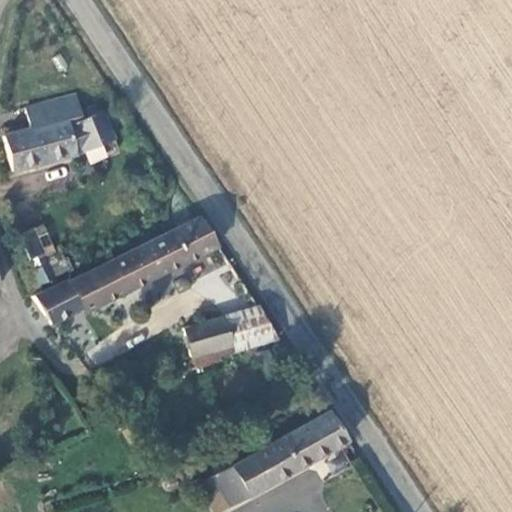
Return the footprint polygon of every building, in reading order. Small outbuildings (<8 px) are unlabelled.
[(28,111),(31,129),(81,117),(76,93),(28,111)] [(108,138),(97,112),(81,117),(31,129),(4,135),(13,169),(75,156),(74,149),(108,138)] [(217,247),(198,217),(136,247),(152,277),(217,247)] [(31,230),(14,234),(19,261),(38,255),(31,230)] [(136,247),(32,298),(35,303),(48,323),(81,310),(152,277),(136,247)] [(46,265),(31,270),(35,282),(51,278),(46,265)] [(234,352),(277,337),(257,306),(221,319),(232,347),(234,352)] [(48,323),(58,338),(87,323),(81,310),(48,323)] [(198,360),(232,347),(221,319),(186,331),(198,360)] [(228,506),(345,440),(326,411),(210,476),(228,506)] [(209,429),(172,446),(179,458),(214,441),(209,429)]
